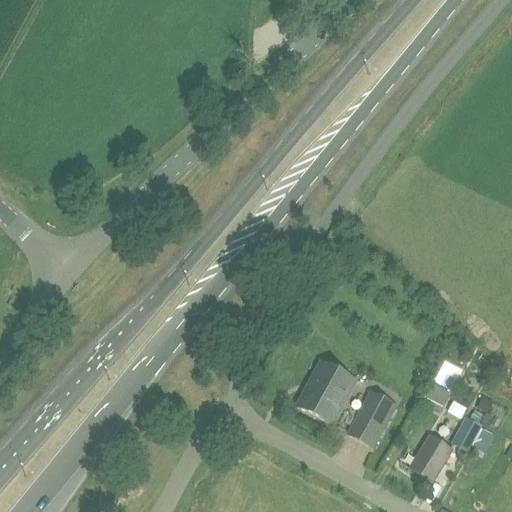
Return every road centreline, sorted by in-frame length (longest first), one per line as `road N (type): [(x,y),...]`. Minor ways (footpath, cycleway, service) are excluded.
road 1 (primary): [(25,511),(454,0)]
road 2 (primary): [(414,0),(0,478)]
road 3 (unclassified): [(240,415),(238,377),(283,283),(414,102),(501,0)]
road 4 (unclassified): [(66,268),(352,0)]
road 5 (unclassified): [(404,511),(240,415)]
road 6 (unclassified): [(161,511),(203,440),(240,415)]
